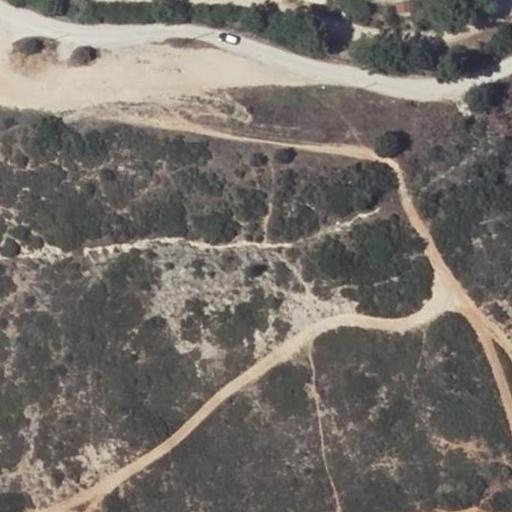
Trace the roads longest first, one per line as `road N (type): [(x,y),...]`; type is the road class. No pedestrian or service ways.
road 1 (track): [(511,346),(446,282),(390,164),(362,148),(77,97),(57,86)]
road 2 (unclassified): [(0,4),(71,27),(216,36),(426,100),(511,85)]
road 3 (track): [(511,6),(478,29),(430,38),(274,0)]
